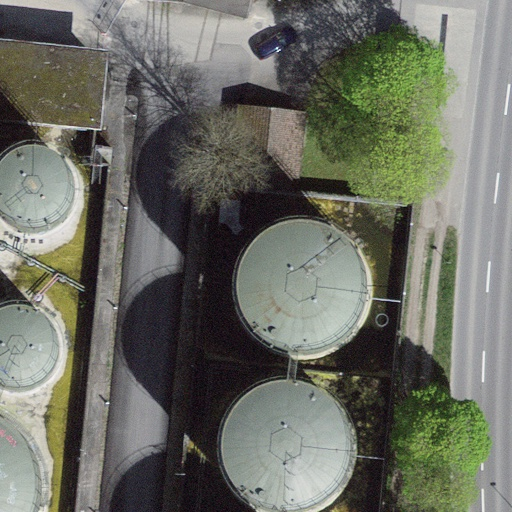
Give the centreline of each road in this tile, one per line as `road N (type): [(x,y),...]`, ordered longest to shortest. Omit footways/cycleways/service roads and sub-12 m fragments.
road 1 (track): [(454,15),(420,511)]
road 2 (tertiary): [(451,511),(461,229),(511,36)]
